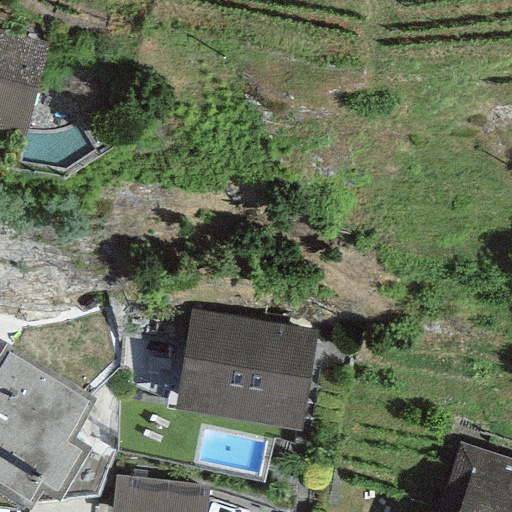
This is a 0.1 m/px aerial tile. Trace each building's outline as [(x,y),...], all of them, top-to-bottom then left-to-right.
[(0,119),(26,127),(50,41),(0,27),(0,119)] [(316,328),(190,309),(177,397),(302,416),(316,328)] [(92,391),(8,341),(0,353),(0,472),(28,489),(40,469),(61,482),(90,433),(73,422),(92,391)] [(511,511),(511,461),(461,444),(438,511),(511,511)] [(121,511),(212,511),(214,476),(123,472),(121,511)]
